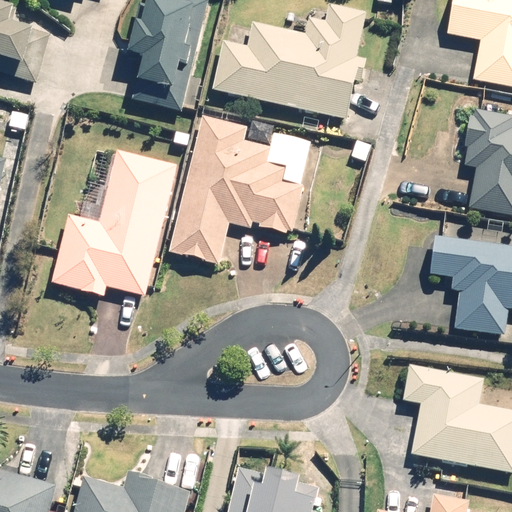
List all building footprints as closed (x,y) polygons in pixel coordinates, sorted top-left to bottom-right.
[(186,114),(211,1),(205,0),(153,0),(152,7),(141,5),(129,58),(144,61),(135,103),(186,114)] [(511,0),(459,0),(452,36),(484,42),(477,80),(511,87),(511,0)] [(0,72),(40,83),(48,51),(32,47),(36,31),(15,25),(20,8),(0,2),(0,72)] [(312,21),(308,36),(257,25),(252,49),(228,44),(217,92),(350,121),(361,72),(367,73),(370,60),(360,58),(370,14),(333,6),(329,25),(312,21)] [(183,116),(144,108),(141,124),(180,133),(183,116)] [(277,129),(254,123),(252,129),(207,118),(174,253),(223,265),(233,226),(253,231),(255,224),(263,226),(295,234),(307,186),(304,185),(314,145),(275,135),(277,129)] [(511,126),(474,119),(465,168),(479,170),(471,209),(511,217),(511,126)] [(180,167),(121,154),(105,225),(74,218),(59,285),(109,297),(110,290),(150,299),(180,167)] [(511,247),(440,237),(434,275),(456,279),(454,290),(464,291),(458,332),(509,340),(511,316),(511,247)] [(485,384),(416,369),(408,404),(425,408),(414,455),(511,476),(511,413),(480,407),(485,384)] [(304,498),(308,478),(273,470),(271,478),(244,472),(235,511),(320,511),(323,502),(304,498)] [(50,511),(57,486),(0,471),(0,511),(50,511)] [(187,511),(191,495),(129,480),(127,490),(88,480),(80,511),(187,511)] [(469,511),(471,507),(438,499),(434,511),(469,511)]
